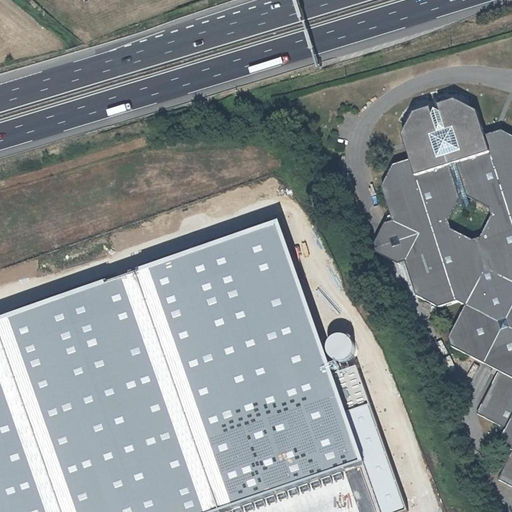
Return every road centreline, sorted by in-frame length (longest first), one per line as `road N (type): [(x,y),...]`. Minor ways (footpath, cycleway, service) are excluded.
road 1 (motorway): [(0,134),(444,0)]
road 2 (motorway): [(321,0),(0,97)]
